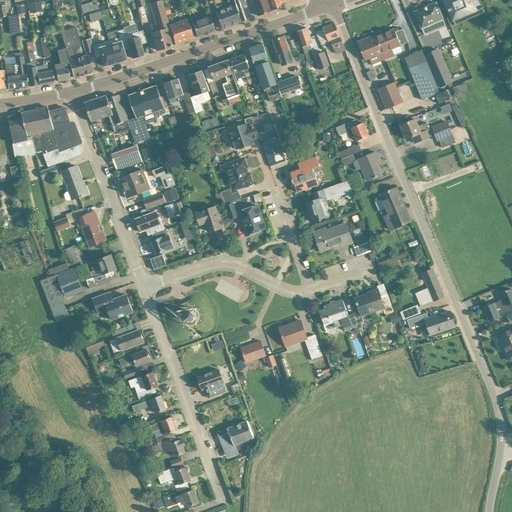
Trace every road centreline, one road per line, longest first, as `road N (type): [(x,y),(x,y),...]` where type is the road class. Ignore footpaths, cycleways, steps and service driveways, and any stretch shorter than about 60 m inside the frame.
road 1 (unclassified): [(489,511),(501,430),(492,389),(335,3)]
road 2 (tertiary): [(73,91),(318,9)]
road 3 (residential): [(225,501),(145,288)]
road 4 (residential): [(145,288),(73,91)]
road 5 (residential): [(145,288),(224,262),(309,290)]
